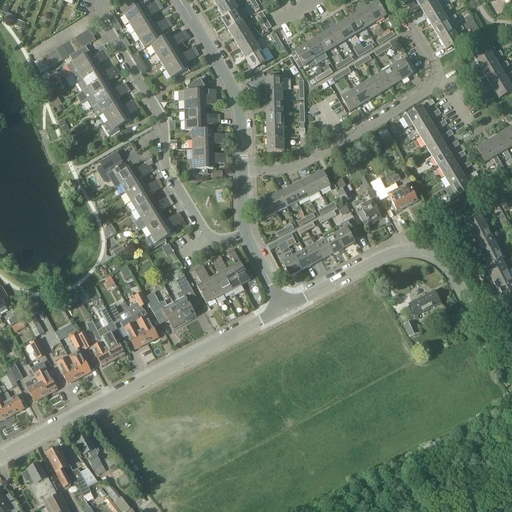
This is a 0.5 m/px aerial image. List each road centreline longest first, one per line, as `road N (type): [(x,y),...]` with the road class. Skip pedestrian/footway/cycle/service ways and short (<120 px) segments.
road 1 (residential): [(0,456),(282,306)]
road 2 (residential): [(393,0),(433,63),(433,84),(283,171),(243,172)]
road 3 (residential): [(94,14),(163,122),(165,175),(199,237),(221,246),(244,238)]
road 4 (track): [(511,419),(337,511)]
road 5 (residential): [(180,0),(237,97),(243,172)]
road 6 (residential): [(511,381),(458,276),(435,251),(409,245)]
road 7 (residential): [(282,306),(376,254),(409,245)]
